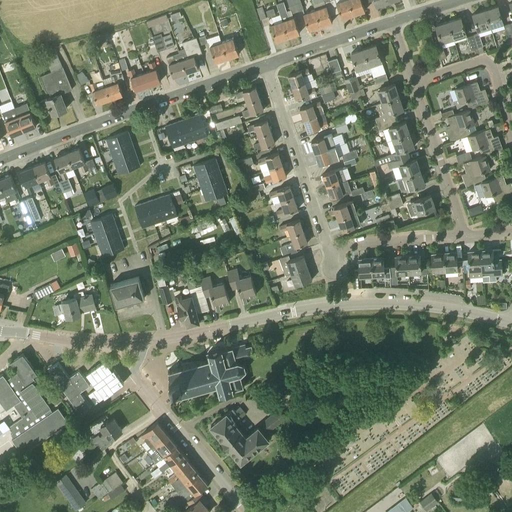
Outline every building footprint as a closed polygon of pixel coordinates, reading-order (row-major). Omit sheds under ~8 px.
[(293,0),(287,0),(291,10),(292,13),(298,11),(293,0)] [(293,0),(298,11),(303,9),(300,0),(293,0)] [(354,15),(348,0),(344,0),(336,3),(342,19),(354,15)] [(365,11),(361,0),(348,0),(354,15),(365,11)] [(294,18),(293,18),(289,19),(284,2),(277,4),(280,14),(283,22),(288,37),(300,33),(294,18)] [(332,22),(327,6),(316,10),(315,10),(321,26),(332,22)] [(503,23),(498,6),(485,10),(490,27),(503,23)] [(267,18),(262,7),(257,9),(260,20),(267,18)] [(275,15),(273,8),(266,11),(268,17),(275,15)] [(309,30),(321,26),(315,10),(304,14),(309,30)] [(492,32),(490,27),(485,10),(473,14),(478,30),(479,33),(480,36),(492,32)] [(167,13),(148,20),(150,26),(169,19),(167,13)] [(461,18),(448,22),(453,38),(466,34),(461,18)] [(288,37),(283,22),(275,24),(271,26),(276,41),(288,37)] [(441,42),(453,38),(448,22),(436,25),(441,42)] [(484,52),(482,47),(483,46),(480,36),(479,33),(473,35),(477,48),(479,54),(484,52)] [(175,45),(171,34),(163,37),(161,34),(153,37),(153,39),(154,42),(155,44),(158,52),(175,45)] [(201,45),(208,42),(205,35),(200,37),(199,37),(201,45)] [(477,48),(473,35),(467,37),(471,50),(477,48)] [(202,53),(197,38),(194,39),(194,38),(185,41),(182,42),(184,48),(188,58),(181,60),(186,73),(199,68),(194,55),(202,53)] [(239,54),(233,38),(222,42),(227,58),(239,54)] [(210,47),(216,62),(227,58),(222,42),(210,47)] [(153,55),(158,53),(158,52),(155,44),(149,46),(153,55)] [(376,45),(364,49),(369,66),(382,61),(376,45)] [(446,58),(442,45),(436,47),(440,60),(446,58)] [(45,53),(49,62),(59,57),(54,48),(53,49),(45,53)] [(364,49),(351,53),(357,70),(369,66),(364,49)] [(186,73),(181,60),(175,62),(172,55),(166,57),(173,77),(186,73)] [(120,67),(121,70),(128,68),(124,58),(119,60),(119,63),(120,67)] [(332,72),(340,69),(337,58),(328,61),(332,72)] [(161,81),(154,62),(149,63),(151,70),(144,73),(148,86),(161,81)] [(63,67),(51,71),(40,76),(47,92),(49,91),(51,97),(39,102),(42,109),(49,107),(50,109),(51,108),(53,114),(67,108),(61,94),(72,89),(63,67)] [(123,94),(118,81),(124,79),(121,70),(120,67),(118,68),(109,71),(111,77),(113,83),(106,86),(110,99),(123,94)] [(293,87),(305,83),(303,76),(310,73),(308,68),(288,75),(293,87)] [(148,86),(144,73),(136,76),(134,69),(128,70),(135,90),(148,86)] [(346,86),(341,70),(335,72),(341,88),(346,86)] [(81,85),(87,82),(82,71),(76,74),(81,85)] [(375,84),(388,79),(386,74),(373,78),(375,84)] [(350,93),(363,88),(364,88),(363,84),(359,85),(356,76),(345,79),(349,92),(350,92),(350,93)] [(297,99),(316,92),(315,87),(318,86),(316,79),(305,83),(293,87),(297,99)] [(490,102),(485,89),(480,91),(477,81),(455,89),(460,104),(467,101),(469,109),(490,102)] [(106,86),(98,89),(95,82),(90,84),(97,103),(110,99),(106,86)] [(383,102),(399,96),(395,84),(378,90),(383,102)] [(247,103),(260,98),(256,86),(236,93),(238,98),(245,96),(247,103)] [(363,88),(350,93),(352,98),(353,98),(355,105),(360,103),(358,97),(365,94),(363,88)] [(324,102),(336,99),(333,92),(326,94),(322,95),(324,102)] [(377,125),(397,118),(395,112),(403,109),(399,96),(383,102),(387,114),(380,116),(375,118),(377,125)] [(244,117),(264,110),(260,98),(247,103),(249,109),(242,112),(244,117)] [(324,113),(320,101),(300,108),(304,120),(324,113)] [(36,126),(27,103),(15,108),(24,131),(36,126)] [(223,110),(221,103),(209,107),(211,113),(223,110)] [(24,131),(15,108),(2,113),(3,114),(11,136),(24,131)] [(455,114),(453,109),(441,113),(443,118),(447,117),(455,114)] [(468,135),(471,134),(468,126),(474,124),(469,110),(455,114),(447,117),(449,122),(451,122),(453,126),(451,126),(446,128),(451,141),(461,137),(461,138),(468,135)] [(215,128),(214,124),(211,115),(210,111),(204,113),(205,116),(202,117),(200,114),(189,118),(196,139),(208,135),(206,131),(215,128)] [(308,132),(328,125),(324,113),(304,120),(308,132)] [(344,117),(347,124),(358,120),(355,113),(344,117)] [(223,129),(242,122),(240,115),(214,124),(215,128),(216,131),(219,130),(223,129)] [(336,128),(347,124),(344,117),(333,121),(336,128)] [(189,118),(177,122),(184,143),(196,139),(189,118)] [(392,141),(393,140),(410,134),(405,122),(399,124),(397,118),(377,125),(380,132),(388,129),(392,141)] [(258,136),(271,131),(267,119),(254,124),(247,127),(248,131),(256,129),(258,136)] [(165,126),(173,147),(184,143),(177,122),(165,126)] [(338,134),(349,130),(347,124),(336,128),(338,134)] [(485,155),(503,149),(498,136),(493,137),(490,128),(477,132),(471,134),(468,135),(473,150),(480,147),(483,156),(485,155)] [(221,138),(219,130),(216,131),(214,132),(213,130),(209,131),(211,137),(214,136),(215,140),(221,138)] [(107,138),(111,150),(132,143),(128,131),(107,138)] [(255,150),(275,143),(271,131),(258,136),(261,143),(253,145),(255,150)] [(326,141),(333,138),(331,133),(324,136),(324,137),(311,141),(315,153),(328,149),(326,141)] [(410,134),(393,140),(392,141),(395,152),(386,155),(386,156),(374,160),(376,166),(387,163),(387,162),(409,155),(407,149),(414,147),(410,134)] [(115,162),(136,154),(132,143),(111,150),(115,162)] [(319,165),(340,158),(336,146),(328,149),(315,153),(319,165)] [(73,167),(80,164),(83,172),(88,170),(85,162),(79,148),(67,153),(73,167)] [(344,162),(355,158),(358,156),(356,149),(342,154),(344,162)] [(463,163),(473,159),(470,151),(466,152),(456,155),(459,164),(463,163)] [(282,164),(278,152),(258,159),(262,171),(282,164)] [(65,170),(73,167),(67,153),(54,158),(63,180),(59,182),(60,185),(63,193),(73,189),(68,178),(65,170)] [(119,173),(140,166),(136,154),(115,162),(119,173)] [(404,177),(420,172),(416,159),(411,161),(409,155),(387,162),(387,163),(390,169),(400,165),(404,177)] [(467,187),(475,184),(487,180),(484,172),(490,170),(485,155),(483,156),(473,159),(463,163),(466,172),(462,174),(466,187),(467,187)] [(253,162),(251,156),(236,161),(243,173),(247,171),(245,165),(253,162)] [(198,177),(220,170),(215,158),(194,165),(198,177)] [(357,163),(355,158),(344,162),(346,167),(348,166),(348,167),(357,163)] [(40,184),(47,181),(49,186),(54,184),(56,187),(60,185),(59,182),(56,174),(51,176),(45,161),(33,166),(38,181),(40,184)] [(266,183),(287,176),(282,164),(262,171),(266,183)] [(35,191),(31,183),(38,181),(33,166),(20,171),(29,194),(35,191)] [(346,178),(351,176),(348,167),(348,166),(346,167),(343,168),(342,167),(323,174),(323,176),(327,186),(346,179),(346,178)] [(368,172),(371,180),(372,180),(375,188),(380,186),(375,169),(368,172)] [(220,170),(198,177),(202,189),(224,181),(220,170)] [(404,177),(408,190),(425,184),(420,172),(404,177)] [(495,202),(511,196),(511,184),(511,182),(506,184),(503,174),(487,180),(475,184),(479,197),(486,195),(486,197),(493,194),(495,202)] [(0,179),(0,183),(4,194),(12,191),(15,199),(20,197),(11,175),(0,179)] [(352,190),(348,179),(346,179),(327,186),(331,198),(343,194),(343,193),(351,191),(352,190)] [(202,189),(206,200),(228,193),(224,181),(202,189)] [(114,183),(103,188),(107,199),(118,194),(114,183)] [(264,183),(253,186),(255,192),(256,192),(259,191),(259,190),(265,188),(264,183)] [(281,202),(294,197),(290,186),(270,193),(271,197),(279,195),(281,202)] [(353,196),(362,193),(365,192),(363,186),(352,190),(351,191),(353,196)] [(99,201),(94,189),(84,192),(89,205),(99,201)] [(364,199),(375,196),(373,189),(369,190),(365,192),(362,193),(364,199)] [(176,203),(184,202),(182,190),(173,192),(176,203)] [(250,201),(261,197),(259,191),(256,192),(255,192),(248,194),(250,201)] [(399,192),(386,197),(388,203),(401,199),(399,192)] [(177,215),(170,194),(158,198),(166,219),(177,215)] [(435,208),(431,195),(414,201),(419,214),(435,208)] [(26,199),(35,221),(41,219),(32,197),(26,199)] [(226,204),(224,197),(218,199),(220,206),(226,204)] [(278,216),(298,209),(294,197),(281,202),(284,209),(276,211),(278,216)] [(166,219),(158,198),(147,202),(154,223),(166,219)] [(29,223),(35,221),(26,199),(20,202),(29,223)] [(395,207),(403,204),(401,199),(388,203),(393,217),(398,215),(395,207)] [(356,210),(355,205),(353,201),(334,207),(338,219),(357,213),(356,210)] [(154,223),(147,202),(135,206),(142,227),(154,223)] [(90,208),(84,211),(86,217),(92,215),(90,208)] [(342,231),(361,224),(357,213),(338,219),(342,231)] [(95,233),(116,225),(112,214),(91,221),(95,233)] [(375,219),(377,224),(391,219),(389,214),(375,219)] [(299,219),(279,226),(281,231),(289,228),(292,235),(304,231),(299,219)] [(116,225),(95,233),(99,245),(120,237),(116,225)] [(280,247),(283,256),(279,257),(279,258),(289,255),(297,252),(296,247),(308,243),(304,231),(292,235),(294,242),(280,247)] [(244,239),(242,232),(236,234),(235,235),(237,242),(244,239)] [(124,249),(120,237),(99,245),(103,256),(124,249)] [(82,242),(84,248),(91,246),(89,239),(82,242)] [(71,256),(80,253),(76,243),(67,246),(71,256)] [(494,262),(493,250),(481,251),(482,275),(483,282),(496,281),(496,274),(502,274),(501,260),(499,260),(499,262),(494,262)] [(470,276),(482,275),(481,251),(468,252),(469,260),(469,264),(470,276)] [(457,269),(456,253),(444,254),(445,270),(457,269)] [(433,267),(427,268),(428,273),(433,273),(433,271),(445,270),(444,254),(432,255),(433,267)] [(291,273),(308,267),(304,255),(291,260),(287,261),(289,267),(283,269),(286,275),(291,273)] [(409,272),(408,256),(395,257),(396,273),(409,272)] [(428,273),(427,268),(421,268),(420,256),(408,256),(409,272),(422,272),(422,274),(428,273)] [(385,274),(383,258),(371,259),(372,275),(385,274)] [(372,275),(371,259),(359,260),(360,270),(355,271),(356,288),(362,288),(361,276),(372,275)] [(260,264),(262,271),(269,268),(267,262),(260,264)] [(291,273),(295,285),(312,280),(308,267),(291,273)] [(238,287),(243,302),(250,300),(248,296),(256,294),(251,275),(240,278),(237,268),(227,271),(232,289),(238,287)] [(172,301),(169,290),(164,273),(155,275),(164,304),(172,301)] [(230,302),(224,283),(213,286),(210,276),(200,279),(205,297),(211,295),(216,310),(223,308),(222,304),(230,302)] [(116,306),(123,304),(145,298),(139,277),(110,285),(116,306)] [(37,299),(55,291),(61,288),(57,280),(34,291),(37,299)] [(6,299),(9,285),(2,283),(2,284),(0,283),(0,308),(3,299),(6,299)] [(173,289),(169,290),(172,301),(176,300),(181,319),(185,318),(188,326),(199,322),(197,314),(209,310),(205,297),(202,285),(196,287),(190,289),(192,296),(183,299),(181,294),(175,296),(173,289)] [(279,291),(277,285),(270,287),(272,293),(279,291)] [(96,308),(92,294),(77,298),(62,302),(67,317),(81,314),(80,312),(96,308)] [(244,385),(243,382),(245,381),(242,372),(247,368),(244,360),(238,359),(254,354),(252,345),(246,346),(245,343),(233,347),(233,346),(223,349),(223,348),(219,349),(219,347),(212,349),(212,351),(209,352),(209,354),(206,354),(208,360),(169,371),(171,378),(170,378),(170,379),(170,380),(169,380),(172,390),(173,390),(173,391),(175,391),(177,397),(193,392),(215,386),(217,392),(220,391),(220,392),(223,392),(224,392),(230,392),(231,392),(231,390),(234,389),(234,388),(244,385)] [(37,374),(23,353),(11,362),(18,372),(7,379),(3,374),(0,375),(0,401),(6,410),(14,405),(22,417),(8,427),(12,433),(11,434),(14,438),(12,439),(22,454),(69,422),(58,407),(52,411),(50,408),(50,407),(33,382),(36,381),(33,377),(37,374)] [(59,362),(48,369),(81,414),(91,407),(80,392),(90,385),(79,370),(69,377),(59,362)] [(280,397),(294,388),(289,380),(286,382),(284,379),(273,385),(280,397)] [(241,463),(269,440),(258,426),(246,436),(235,422),(245,413),(240,406),(235,410),(233,408),(211,426),(241,463)] [(269,431),(286,418),(279,409),(262,422),(269,431)] [(122,431),(114,418),(101,427),(105,433),(100,437),(98,435),(91,439),(96,446),(99,444),(103,450),(112,443),(109,439),(122,431)] [(158,422),(142,434),(152,447),(168,434),(158,422)] [(168,434),(152,447),(147,450),(157,462),(162,458),(161,458),(165,455),(177,445),(168,434)] [(166,469),(184,455),(177,445),(165,455),(169,460),(160,468),(163,472),(166,469)] [(128,458),(124,453),(119,457),(123,462),(128,458)] [(184,455),(166,469),(169,473),(175,468),(178,471),(174,475),(177,479),(181,476),(180,474),(192,464),(184,455)] [(496,468),(488,465),(489,461),(480,458),(477,466),(475,465),(473,471),(492,478),(496,468)] [(200,474),(192,464),(180,474),(181,476),(177,479),(174,475),(168,479),(177,492),(200,474)] [(85,502),(66,474),(57,481),(76,508),(85,502)] [(200,474),(177,492),(185,502),(196,494),(199,491),(208,484),(200,474)] [(109,492),(114,488),(107,478),(102,481),(109,492)] [(102,481),(92,488),(99,499),(109,492),(102,481)] [(112,499),(125,490),(121,484),(103,497),(105,501),(110,497),(112,499)] [(209,511),(210,511),(204,504),(203,505),(200,502),(205,498),(199,491),(196,494),(185,502),(182,504),(186,509),(182,511),(209,511)] [(420,502),(427,511),(438,502),(431,493),(420,502)] [(112,511),(120,511),(129,506),(125,501),(112,511)] [(408,511),(402,501),(384,511),(408,511)]
